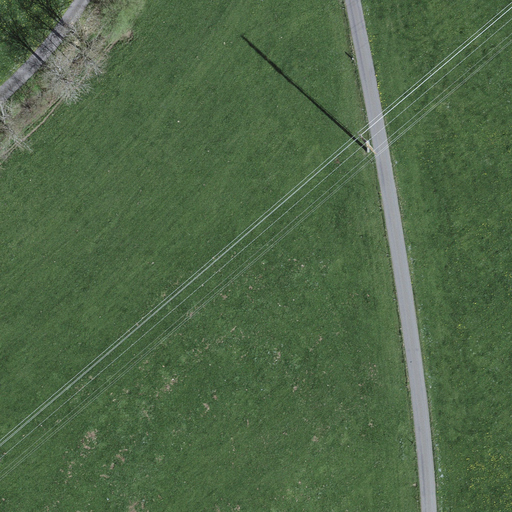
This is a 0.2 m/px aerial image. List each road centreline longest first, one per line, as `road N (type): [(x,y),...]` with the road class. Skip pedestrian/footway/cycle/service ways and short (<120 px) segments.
road 1 (unclassified): [(429,511),(402,266),(353,0)]
road 2 (unclassified): [(0,96),(83,0)]
